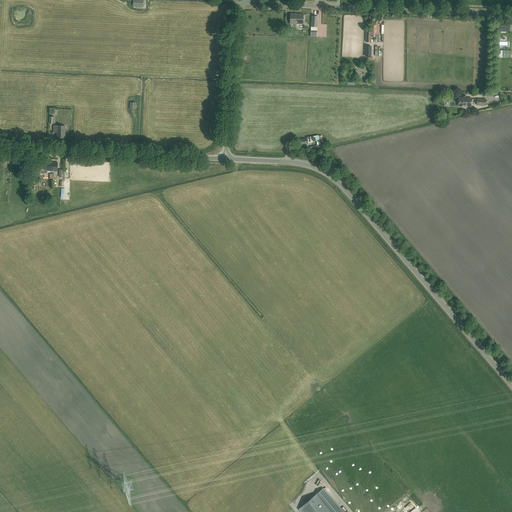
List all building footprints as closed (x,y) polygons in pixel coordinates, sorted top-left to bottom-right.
[(295,14),(290,14),(290,23),(303,24),(303,15),(295,15),(295,14)] [(471,98),(459,97),(458,105),(471,106),(471,98)] [(65,126),(54,125),(54,132),(57,133),(57,138),(65,138),(65,126)] [(44,162),(43,167),(37,167),(37,171),(44,171),(44,172),(44,174),(46,174),(47,173),(47,171),(47,170),(49,170),(49,171),(58,171),(58,162),(44,162)] [(300,511),(343,511),(323,488),(298,509),(300,511)]
